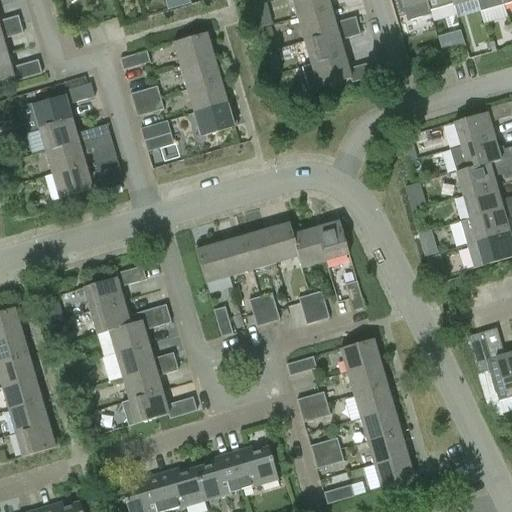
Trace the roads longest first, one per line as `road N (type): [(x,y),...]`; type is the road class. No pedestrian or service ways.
road 1 (residential): [(506,492),(368,201),(338,173)]
road 2 (residential): [(149,217),(101,58),(59,68),(39,0)]
road 3 (residential): [(338,173),(265,183),(149,217)]
road 4 (residential): [(203,366),(149,217)]
road 5 (residential): [(0,262),(149,217)]
road 6 (residential): [(83,461),(218,421)]
